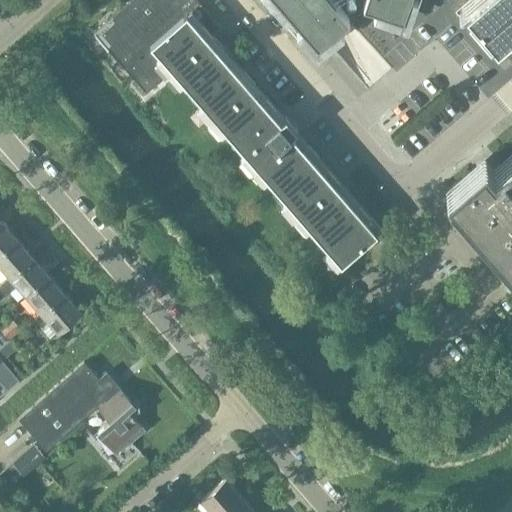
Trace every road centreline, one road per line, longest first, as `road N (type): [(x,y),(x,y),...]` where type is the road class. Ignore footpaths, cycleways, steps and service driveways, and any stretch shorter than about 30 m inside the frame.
road 1 (residential): [(243,0),(409,181),(511,93)]
road 2 (residential): [(242,409),(0,131)]
road 3 (residential): [(124,511),(242,409)]
road 4 (residential): [(330,511),(242,409)]
